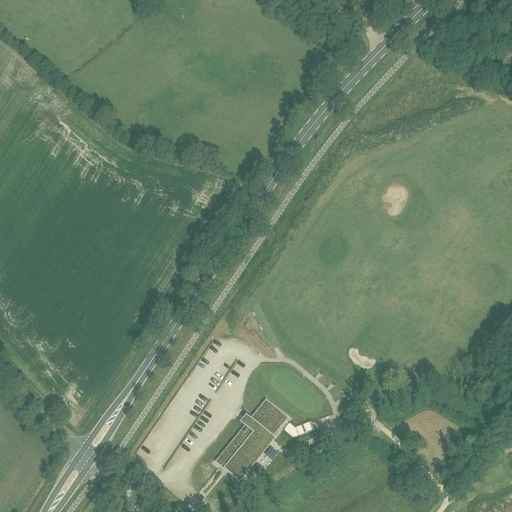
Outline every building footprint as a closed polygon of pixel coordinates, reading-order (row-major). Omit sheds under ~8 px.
[(433,334),(438,328),(429,320),(410,342),(419,350),(433,334)] [(237,478),(279,426),(285,419),(266,403),(218,463),(237,478)] [(229,413),(236,411),(234,405),(227,407),(229,413)] [(172,425),(176,418),(171,416),(168,423),(172,425)] [(161,434),(156,437),(160,444),(166,441),(161,434)]
